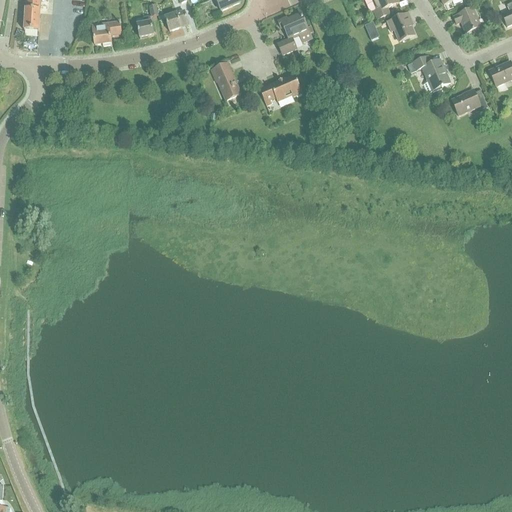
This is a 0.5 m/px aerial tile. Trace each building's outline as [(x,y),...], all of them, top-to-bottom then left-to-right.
[(39,33),(41,0),(26,0),(24,32),(25,32),(38,33),(39,33)] [(215,0),(220,12),(240,4),(238,0),(215,0)] [(364,0),(368,0),(373,12),(374,14),(377,21),(389,15),(387,9),(398,4),(396,0),(363,0),(364,0)] [(511,3),(506,6),(509,12),(501,16),(506,28),(511,25),(511,3)] [(466,35),(473,31),(474,33),(475,35),(477,35),(479,35),(481,33),(481,31),(480,28),(472,9),(457,16),(453,18),(456,25),(461,23),(466,35)] [(181,28),(188,25),(184,13),(177,15),(177,14),(164,19),(169,33),(182,29),(181,28)] [(399,43),(414,36),(409,22),(411,21),(408,14),(387,23),(391,33),(394,32),(399,43)] [(307,29),(301,15),(287,21),(286,18),(277,22),(281,29),(283,28),(288,40),(277,45),(282,56),(296,50),(291,39),(299,36),(303,44),(312,40),(309,34),(308,32),(307,29)] [(149,17),(136,20),(140,39),(153,36),(149,17)] [(372,23),(364,27),(367,34),(375,31),(372,23)] [(110,36),(121,35),(119,24),(92,28),(95,46),(102,45),(103,48),(111,47),(110,36)] [(450,84),(439,61),(431,65),(428,58),(408,67),(411,74),(422,69),(428,83),(423,85),(427,94),(450,84)] [(511,66),(511,67),(510,63),(489,73),(495,88),(511,80),(511,66)] [(400,64),(395,66),(398,74),(403,72),(400,64)] [(225,102),(241,96),(231,73),(231,72),(228,65),(211,72),(216,84),(217,84),(225,102)] [(293,99),(302,95),(294,76),(259,91),(266,107),(271,105),(270,102),(275,100),(277,104),(292,98),(293,99)] [(481,112),(487,109),(480,91),(474,94),(473,92),(451,101),(458,117),(479,107),(481,112)]
